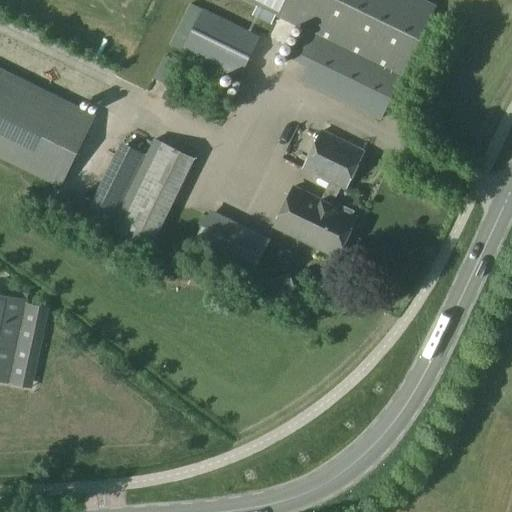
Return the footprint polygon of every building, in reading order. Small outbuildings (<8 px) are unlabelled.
[(435,4),(427,0),(236,0),(255,8),(251,17),(269,26),(273,17),(302,31),(289,58),(307,67),(300,81),(380,121),(435,4)] [(169,45),(239,80),(260,37),(191,2),(169,45)] [(158,93),(215,119),(229,90),(172,64),(158,93)] [(90,117),(0,72),(0,158),(56,186),(90,117)] [(352,215),(354,211),(334,201),(340,188),(344,190),(363,150),(322,130),(303,170),(329,182),(321,199),(294,186),(274,227),(336,257),(356,216),(352,215)] [(194,159),(154,140),(110,229),(150,249),(194,159)] [(253,273),(267,244),(244,233),(230,262),(253,273)] [(27,299),(29,294),(10,290),(9,295),(0,293),(0,381),(11,384),(12,380),(27,308),(29,300),(27,299)] [(27,308),(12,380),(28,383),(44,311),(27,308)]
